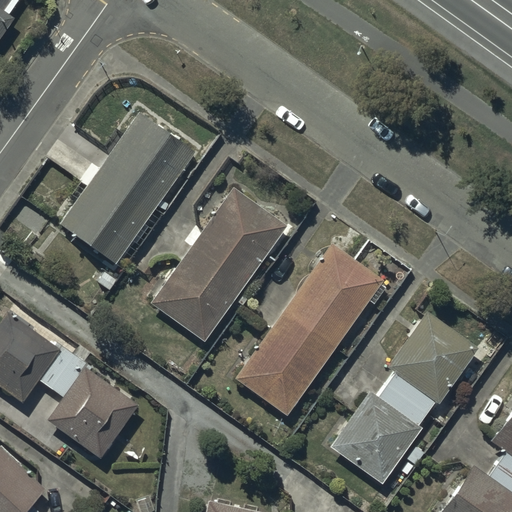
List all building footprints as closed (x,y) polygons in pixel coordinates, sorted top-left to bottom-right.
[(0,42),(14,23),(0,12),(0,42)] [(193,147),(138,107),(58,216),(113,256),(193,147)] [(284,221),(230,182),(198,226),(146,296),(200,336),(284,221)] [(379,274),(327,237),(232,370),(285,408),(366,294),(371,297),(383,280),(378,276),(379,274)] [(113,275),(102,267),(95,277),(106,285),(113,275)] [(53,340),(2,304),(0,307),(0,383),(19,397),(35,375),(58,391),(42,413),(96,452),(134,399),(81,361),(83,358),(55,338),(53,340)] [(374,388),(367,383),(325,441),(377,478),(417,424),(412,421),(432,394),(435,397),(475,342),(424,305),(384,361),(390,365),(374,388)] [(476,369),(467,363),(458,376),(468,382),(476,369)] [(485,468),(470,457),(431,511),(432,511),(506,511),(511,504),(511,401),(490,433),(503,442),(485,468)] [(421,448),(412,441),(404,452),(412,459),(421,448)] [(0,511),(71,511),(69,510),(66,511),(43,511),(29,498),(42,485),(0,443),(0,511)] [(201,511),(271,511),(272,510),(205,496),(201,511)]
